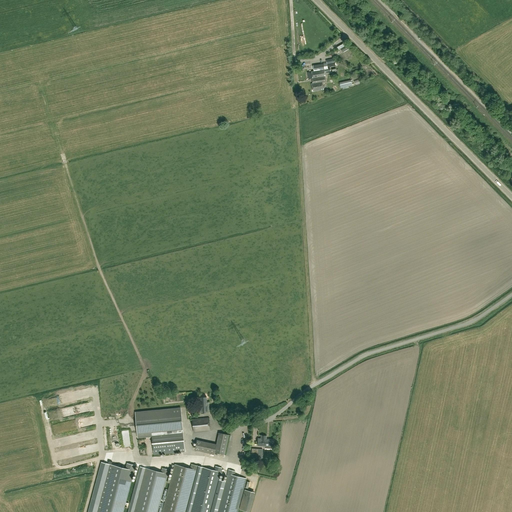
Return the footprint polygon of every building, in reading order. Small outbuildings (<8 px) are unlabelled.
[(313,91),(323,89),(322,82),(325,81),(324,77),(325,76),(324,73),(330,72),(330,69),(321,70),(320,65),(313,66),(314,71),(311,72),(313,83),(312,83),(313,91)] [(341,88),(350,86),(352,86),(352,84),(354,83),(353,81),(351,81),(351,80),(339,83),(341,88)] [(207,397),(200,397),(201,413),(209,412),(208,403),(207,403),(207,397)] [(185,451),(181,408),(135,413),(138,438),(152,436),(154,455),(185,451)] [(88,416),(89,420),(83,422),(84,426),(99,423),(96,414),(88,416)] [(210,430),(209,418),(192,420),(194,432),(210,430)] [(219,433),(216,444),(197,440),(195,450),(214,454),(215,452),(224,454),(229,435),(219,433)] [(273,440),(266,439),(266,436),(261,435),(261,439),(258,438),(257,445),(265,446),(264,448),(273,448),(273,440)] [(79,453),(96,451),(96,450),(101,449),(100,442),(78,445),(79,453)] [(122,511),(135,465),(127,463),(126,468),(110,464),(97,511),(122,511)] [(186,511),(197,470),(200,471),(201,466),(192,464),(191,468),(175,464),(162,511),(186,511)] [(214,470),(203,467),(190,511),(210,511),(222,468),(215,466),(214,470)] [(157,511),(169,469),(162,468),(161,472),(146,468),(133,511),(157,511)] [(217,511),(236,511),(246,478),(234,475),(235,471),(229,470),(217,511)] [(239,509),(249,511),(254,492),(244,489),(239,509)]
